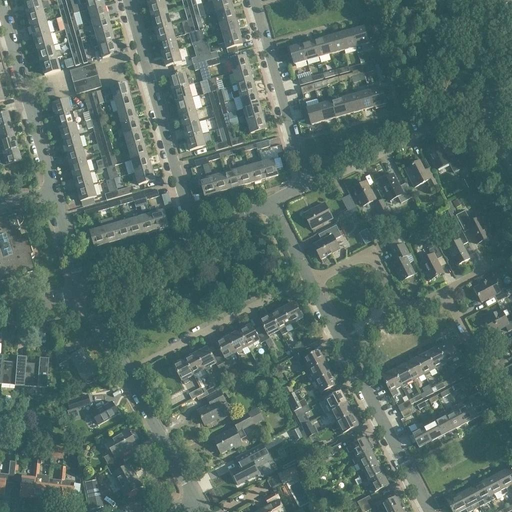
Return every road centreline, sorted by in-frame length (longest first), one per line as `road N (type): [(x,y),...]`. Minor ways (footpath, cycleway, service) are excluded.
road 1 (residential): [(431,511),(313,282)]
road 2 (residential): [(200,233),(129,0)]
road 3 (residential): [(124,366),(309,263)]
road 4 (residential): [(55,195),(1,0)]
road 5 (residential): [(306,185),(255,0)]
road 6 (residential): [(445,283),(400,294),(363,252),(313,282)]
road 7 (residential): [(196,497),(124,366)]
road 8 (residential): [(306,185),(440,121)]
road 9 (residential): [(82,294),(200,233)]
road 10 (residential): [(511,391),(486,342),(462,325),(445,283)]
